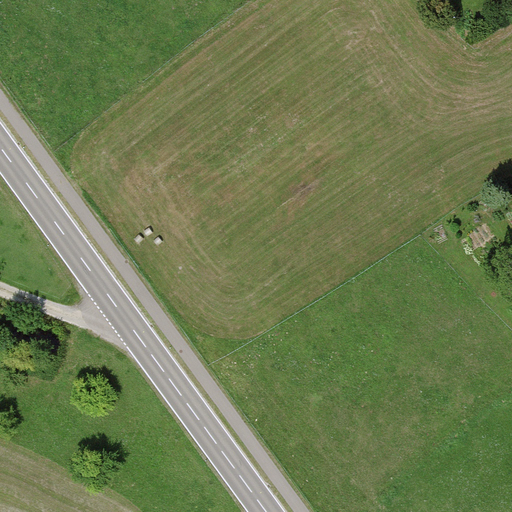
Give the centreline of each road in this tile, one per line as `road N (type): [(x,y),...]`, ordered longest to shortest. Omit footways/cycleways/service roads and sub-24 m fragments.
road 1 (primary): [(0,150),(267,511)]
road 2 (track): [(145,344),(0,291)]
